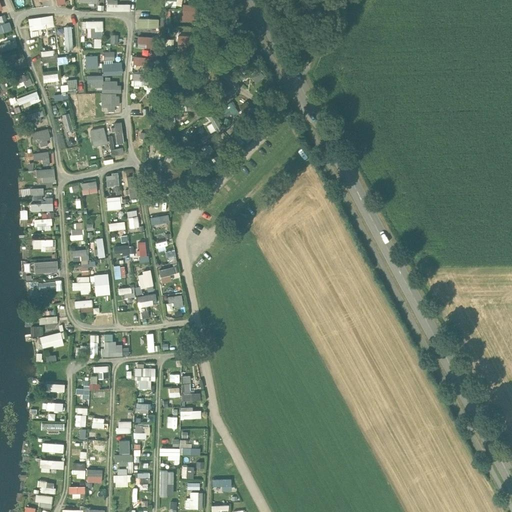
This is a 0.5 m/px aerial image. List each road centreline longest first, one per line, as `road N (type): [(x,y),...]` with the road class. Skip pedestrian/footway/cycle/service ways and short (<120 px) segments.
road 1 (secondary): [(511,481),(255,0)]
road 2 (residential): [(265,511),(214,419),(179,238),(195,207),(276,122)]
